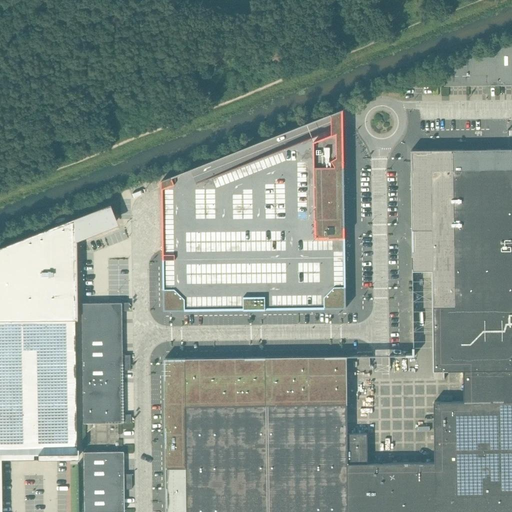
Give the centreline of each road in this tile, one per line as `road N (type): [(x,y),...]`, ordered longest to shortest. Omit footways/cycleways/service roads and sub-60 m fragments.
road 1 (unclassified): [(143,333),(381,331),(379,141)]
road 2 (unclassified): [(145,511),(143,333)]
